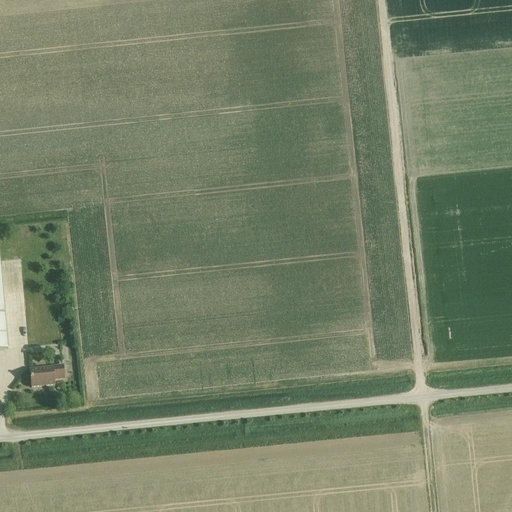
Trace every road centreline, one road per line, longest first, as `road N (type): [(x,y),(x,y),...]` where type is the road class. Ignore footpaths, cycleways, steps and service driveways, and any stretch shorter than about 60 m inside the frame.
road 1 (unclassified): [(0,441),(511,387)]
road 2 (track): [(421,396),(379,0)]
